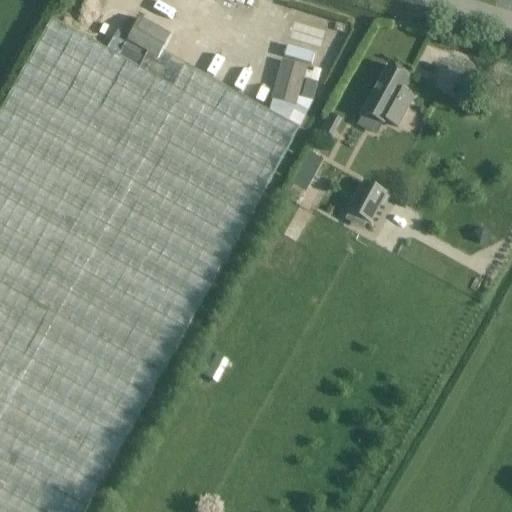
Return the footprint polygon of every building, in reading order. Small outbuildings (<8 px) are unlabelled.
[(42,38),(0,111),(0,511),(85,511),(214,281),(261,198),(289,146),(299,129),(268,112),(163,51),(171,38),(140,20),(118,58),(52,20),(42,38)] [(288,43),(284,58),(315,66),(319,51),(288,43)] [(272,101),(268,112),(299,129),(311,103),(313,104),(318,85),(302,81),(306,68),(283,62),(272,101)] [(389,66),(363,113),(396,131),(413,99),(401,92),(409,77),(389,66)] [(316,137),(320,139),(328,144),(339,125),(330,121),(326,118),(316,137)] [(282,190),(302,200),(323,160),(304,149),(282,190)] [(370,226),(386,197),(387,196),(365,183),(347,213),(370,226)] [(216,356),(205,377),(217,384),(228,363),(216,356)]
